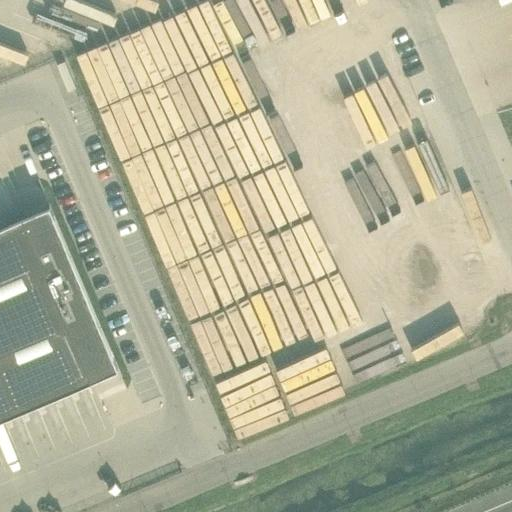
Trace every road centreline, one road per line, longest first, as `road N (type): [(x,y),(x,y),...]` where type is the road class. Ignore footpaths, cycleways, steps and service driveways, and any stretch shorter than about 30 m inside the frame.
road 1 (unknown): [(0,102),(35,114),(49,135),(208,482)]
road 2 (unclassified): [(137,511),(511,356)]
